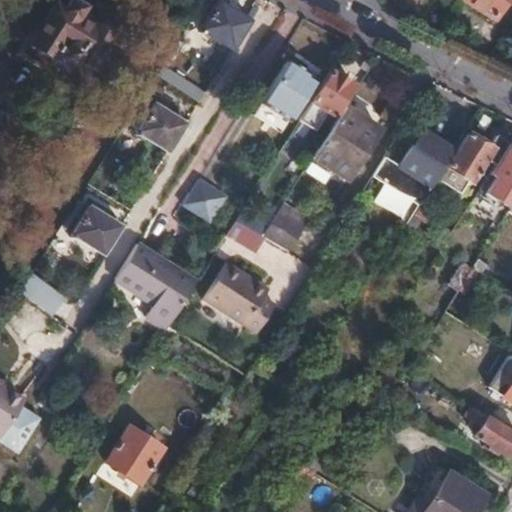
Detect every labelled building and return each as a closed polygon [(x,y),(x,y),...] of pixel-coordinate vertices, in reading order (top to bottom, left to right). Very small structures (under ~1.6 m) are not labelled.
[(78,20),(82,13),(85,8),(72,0),(68,0),(64,8),(55,3),(29,44),(51,58),(55,52),(73,62),(75,59),(92,70),(111,40),(91,28),(78,20)] [(207,0),(203,0),(189,23),(200,29),(215,4),(207,0)] [(461,0),(490,18),(501,0),(461,0)] [(215,4),(200,29),(199,31),(230,50),(249,21),(217,2),(215,4)] [(94,21),(82,13),(78,20),(91,28),(94,21)] [(159,81),(201,99),(218,62),(175,44),(159,81)] [(288,60),(261,103),(288,120),(312,80),(305,75),(306,73),(288,60)] [(330,70),(298,120),(314,130),(326,111),(333,116),(353,85),(330,70)] [(134,131),(166,152),(183,123),(152,103),(134,131)] [(81,106),(75,116),(92,127),(98,117),(81,106)] [(372,141),(336,119),(304,170),(339,191),(372,141)] [(436,178),(454,150),(421,129),(398,164),(385,155),(373,174),(420,204),(430,188),(436,178)] [(454,150),(436,178),(460,193),(467,181),(471,183),(486,160),(495,165),(505,150),(508,144),(494,135),(488,145),(466,131),(454,150)] [(511,148),(509,153),(484,192),(509,209),(511,202),(511,148)] [(505,150),(495,165),(479,190),(484,192),(509,153),(505,150)] [(197,179),(181,205),(208,222),(224,197),(197,179)] [(68,235),(100,254),(118,225),(87,206),(68,235)] [(281,206),(277,212),(302,227),(306,221),(281,206)] [(277,212),(261,237),(287,252),(302,227),(277,212)] [(137,243),(114,281),(152,305),(143,319),(164,333),(167,327),(196,281),(137,243)] [(245,291),(250,283),(223,267),(200,303),(254,336),(273,307),(261,300),(245,291)] [(471,269),(466,276),(474,280),(478,273),(471,269)] [(28,278),(18,293),(57,321),(67,307),(28,278)] [(265,292),(250,283),(245,291),(261,300),(265,292)] [(511,360),(507,357),(488,388),(511,403),(511,360)] [(0,381),(0,434),(2,436),(23,400),(0,385),(0,383),(1,382),(0,381)] [(511,434),(470,407),(464,416),(479,425),(474,435),(508,457),(511,449),(511,434)] [(128,426),(106,461),(141,483),(163,449),(128,426)] [(304,466),(313,472),(331,443),(322,437),(304,466)] [(304,466),(290,487),(300,492),(313,472),(304,466)] [(437,466),(407,511),(473,511),(484,496),(457,478),(437,466)]
